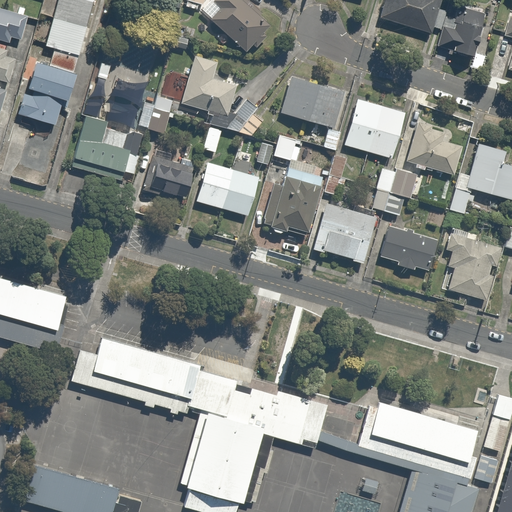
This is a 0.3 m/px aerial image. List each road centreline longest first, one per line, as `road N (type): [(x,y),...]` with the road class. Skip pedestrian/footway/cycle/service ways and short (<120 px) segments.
road 1 (unclassified): [(0,198),(511,346)]
road 2 (residential): [(511,107),(353,55),(319,26)]
